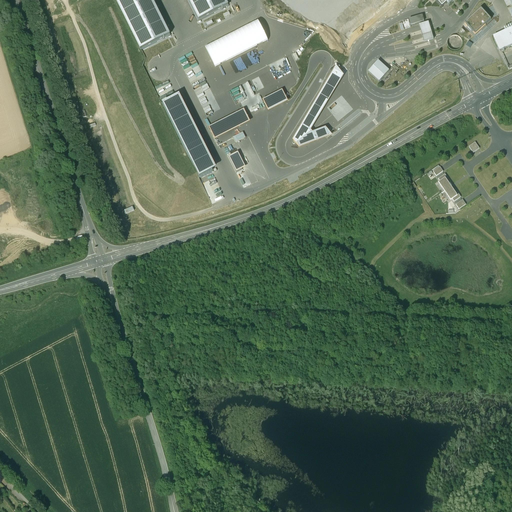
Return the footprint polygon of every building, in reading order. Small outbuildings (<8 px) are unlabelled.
[(511,0),(503,0),(507,6),(511,5),(511,7),(511,6),(511,10),(509,12),(511,17),(511,27),(493,37),(500,51),(511,44),(511,0)] [(426,38),(426,40),(435,37),(435,36),(432,26),(431,21),(422,24),(423,29),(426,38)] [(384,36),(395,31),(393,25),(382,30),(384,36)] [(471,37),(477,41),(483,31),(477,27),(471,37)] [(447,40),(448,40),(447,41),(447,42),(447,44),(448,46),(449,48),(451,49),(453,50),(455,51),(457,50),(459,49),(461,48),(462,46),(462,44),(462,42),(461,40),(460,38),(459,36),(457,36),(454,35),(452,36),(450,37),(449,37),(449,38),(448,39),(447,40)] [(378,61),(368,72),(379,82),(389,70),(378,61)] [(475,143),(469,147),(473,154),(479,149),(475,143)] [(440,167),(433,172),(436,177),(443,172),(440,167)] [(444,192),(451,187),(449,184),(450,183),(445,175),(438,179),(440,182),(438,183),(444,192)] [(453,191),(451,187),(444,192),(451,201),(452,200),(454,202),(461,198),(455,190),(453,191)] [(462,200),(456,205),(459,210),(466,205),(462,200)]
